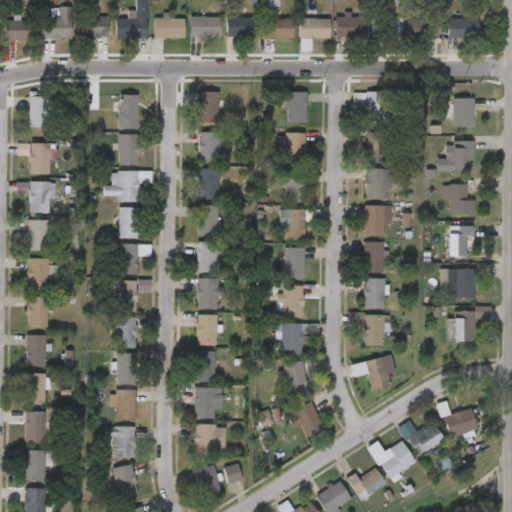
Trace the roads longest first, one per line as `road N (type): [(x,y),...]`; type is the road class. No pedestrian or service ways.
road 1 (residential): [(0,79),(61,69),(511,70)]
road 2 (residential): [(172,69),(165,470),(178,511)]
road 3 (residential): [(338,69),(338,361),(362,435)]
road 4 (residential): [(240,511),(440,386),(470,371),(511,370)]
road 5 (secondary): [(511,284),(511,511)]
road 6 (secondary): [(511,70),(511,226)]
